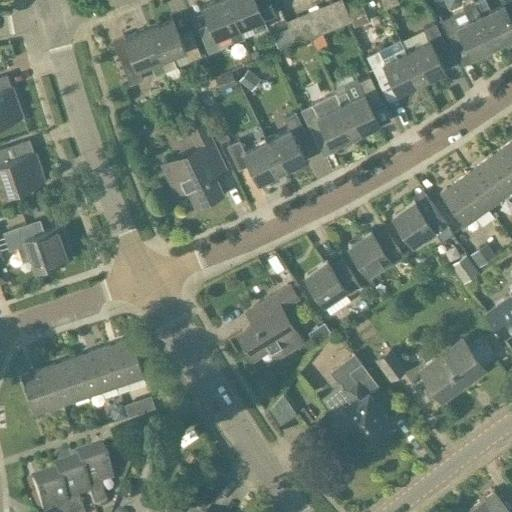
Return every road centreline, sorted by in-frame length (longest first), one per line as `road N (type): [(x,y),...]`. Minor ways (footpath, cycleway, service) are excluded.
road 1 (residential): [(511,94),(366,192),(149,282)]
road 2 (unclassified): [(149,282),(98,184),(51,23)]
road 3 (unclassified): [(304,511),(220,410),(149,282)]
road 4 (residential): [(149,282),(0,330)]
road 5 (secondary): [(396,511),(511,424)]
